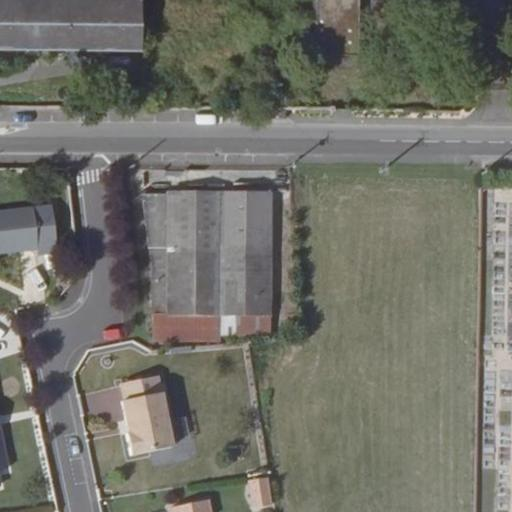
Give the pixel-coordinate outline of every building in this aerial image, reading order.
[(0,0),(0,42),(143,45),(143,0),(0,0)] [(269,331),(270,194),(145,192),(153,256),(157,337),(269,331)] [(0,256),(39,252),(35,212),(0,215),(0,256)] [(133,456),(174,447),(159,378),(122,385),(126,402),(124,402),(128,421),(130,420),(133,433),(128,435),(133,456)] [(0,486),(3,486),(0,475),(0,471),(10,469),(1,428),(0,427),(0,486)] [(254,507),(273,505),(268,478),(250,481),(254,507)] [(211,511),(209,500),(173,507),(173,511),(211,511)]
